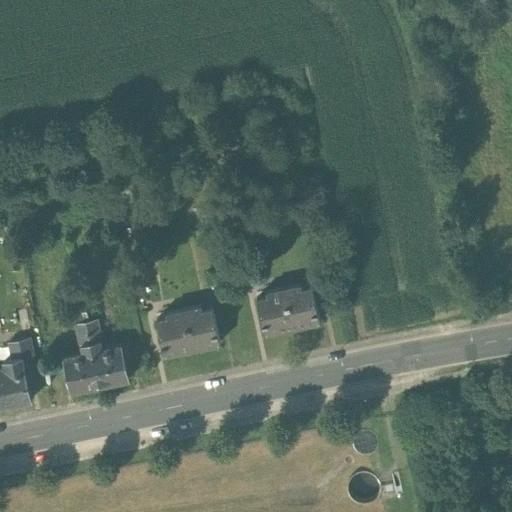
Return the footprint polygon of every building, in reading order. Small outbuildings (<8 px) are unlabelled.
[(470,173),(447,177),(452,204),(474,200),(470,173)] [(216,207),(207,208),(208,219),(217,218),(216,207)] [(139,227),(131,228),(132,239),(139,238),(139,236),(141,235),(139,227)] [(312,285),(302,287),(301,284),(284,287),(293,327),(320,321),(312,285)] [(77,287),(61,291),(63,299),(69,298),(73,314),(83,312),(77,287)] [(267,291),(268,295),(257,297),(265,333),(293,327),(284,287),(267,291)] [(201,305),(184,309),(192,349),(220,343),(212,307),(202,309),(201,305)] [(184,309),(167,313),(167,316),(157,319),(165,355),(192,349),(184,309)] [(83,312),(85,322),(86,322),(95,320),(92,310),(83,312)] [(83,312),(73,314),(75,324),(85,322),(83,312)] [(121,345),(102,350),(100,342),(102,341),(97,319),(95,320),(86,322),(100,386),(129,380),(124,355),(127,355),(125,346),(122,346),(121,345)] [(83,354),(63,358),(63,359),(60,360),(62,369),(65,368),(71,392),(100,386),(86,322),(85,322),(75,324),(80,346),(81,346),(83,354)] [(29,338),(9,342),(12,359),(3,360),(5,369),(0,369),(0,407),(32,401),(25,369),(36,366),(29,338)]
